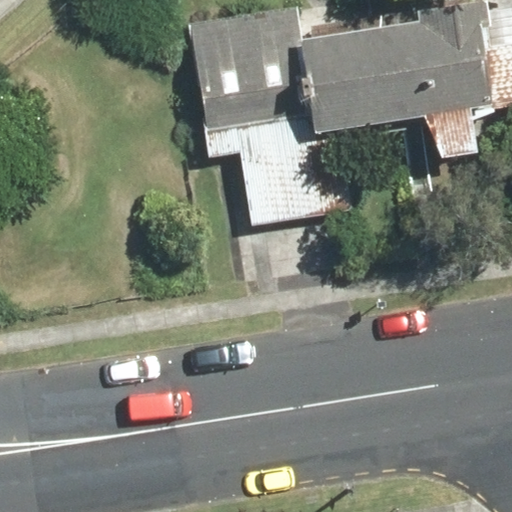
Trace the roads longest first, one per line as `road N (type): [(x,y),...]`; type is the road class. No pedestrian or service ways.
road 1 (tertiary): [(130,433),(483,376)]
road 2 (tertiary): [(130,433),(0,473)]
road 3 (tertiary): [(0,414),(130,433)]
